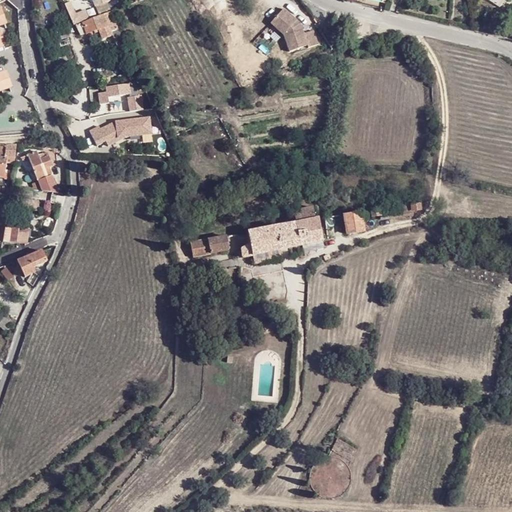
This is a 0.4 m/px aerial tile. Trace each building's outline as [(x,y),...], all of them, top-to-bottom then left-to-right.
[(75,25),(76,25),(90,19),(86,10),(76,14),(71,1),(65,3),(75,25)] [(103,38),(113,34),(113,31),(118,29),(111,11),(90,19),(76,25),(80,34),(87,31),(87,33),(99,28),(103,38)] [(284,11),(273,25),(287,38),(293,54),(312,48),(305,31),(302,32),(299,25),(284,11)] [(113,34),(115,38),(121,35),(118,29),(113,31),(113,34)] [(69,37),(67,30),(57,33),(59,40),(69,37)] [(121,35),(115,38),(119,48),(126,46),(121,35)] [(129,84),(108,87),(109,97),(130,93),(129,84)] [(150,117),(91,126),(93,145),(153,136),(150,117)] [(0,176),(5,177),(7,162),(15,162),(16,145),(10,146),(0,144),(0,176)] [(40,181),(42,187),(44,191),(58,192),(54,182),(51,175),(52,175),(49,168),(51,167),(48,156),(44,158),(42,153),(38,155),(37,151),(27,155),(37,182),(40,181)] [(420,202),(370,210),(371,216),(380,215),(381,219),(412,214),(411,210),(420,209),(420,202)] [(294,222),(248,232),(251,246),(241,248),(242,256),(253,254),(278,249),(323,240),(318,218),(314,218),(311,207),(292,212),(294,222)] [(360,211),(344,214),(346,234),(363,231),(360,211)] [(344,214),(324,217),(327,237),(346,234),(344,214)] [(9,243),(26,245),(28,230),(10,228),(9,243)] [(227,236),(191,243),(194,258),(227,250),(229,248),(227,236)] [(278,249),(253,254),(254,263),(280,258),(278,249)] [(46,262),(42,252),(17,262),(24,278),(30,275),(34,274),(35,274),(32,268),(46,262)] [(349,468),(349,470),(358,450),(338,439),(327,458),(332,458),(338,459),(344,463),(349,468)] [(338,498),(344,494),(349,489),(351,482),(351,475),(349,470),(349,468),(344,463),(338,459),(332,458),(327,458),(325,458),(319,461),(314,465),(310,471),(309,478),(310,485),(313,491),(318,496),(324,499),(331,499),(338,498)]
